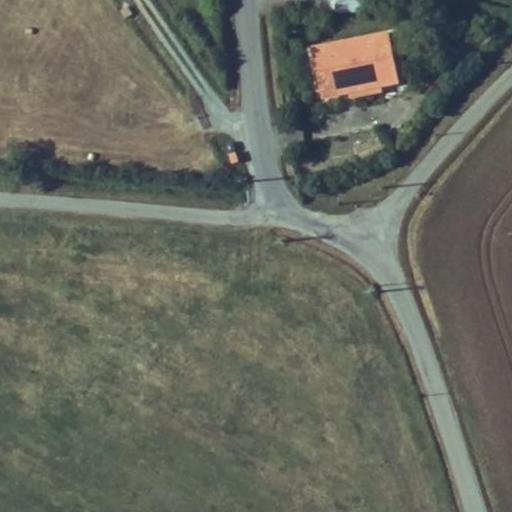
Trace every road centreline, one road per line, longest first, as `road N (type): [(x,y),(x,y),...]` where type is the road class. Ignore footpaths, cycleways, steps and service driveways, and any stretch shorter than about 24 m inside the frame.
road 1 (unclassified): [(457,511),(369,241)]
road 2 (unclassified): [(0,204),(275,213)]
road 3 (unclassified): [(369,241),(511,77)]
road 4 (unclassified): [(237,0),(275,213)]
road 5 (track): [(259,129),(218,114),(145,0)]
